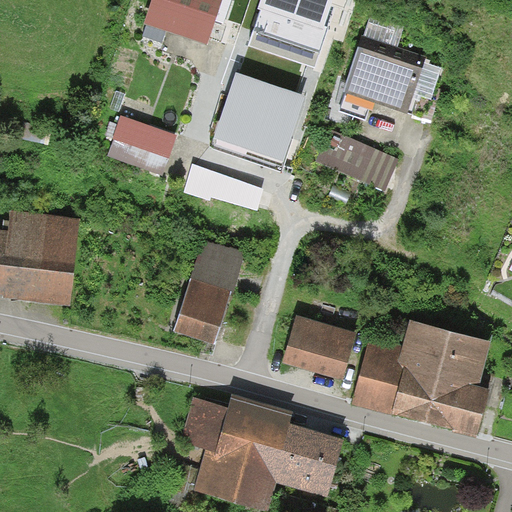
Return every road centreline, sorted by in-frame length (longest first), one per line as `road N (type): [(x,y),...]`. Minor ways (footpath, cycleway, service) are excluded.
road 1 (residential): [(249,388),(292,214),(378,231),(410,142)]
road 2 (unclassified): [(511,453),(249,388)]
road 3 (unclassified): [(249,388),(0,326)]
